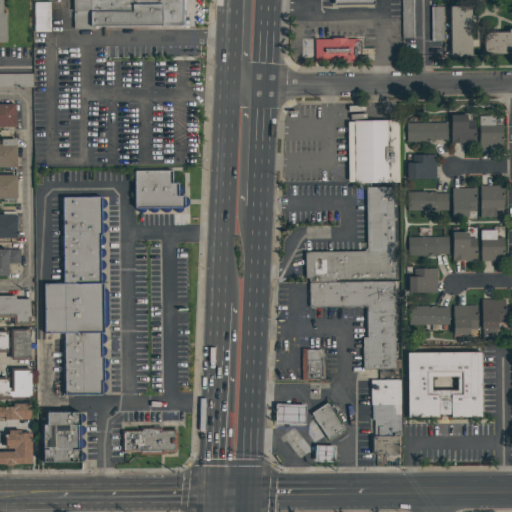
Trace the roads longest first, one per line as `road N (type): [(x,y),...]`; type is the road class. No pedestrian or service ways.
road 1 (primary): [(247,493),(260,201)]
road 2 (residential): [(230,84),(511,84)]
road 3 (primary): [(230,84),(221,301)]
road 4 (primary): [(221,301),(214,492)]
road 5 (tertiary): [(58,496),(214,492)]
road 6 (tertiary): [(368,493),(511,492)]
road 7 (tertiary): [(247,493),(368,493)]
